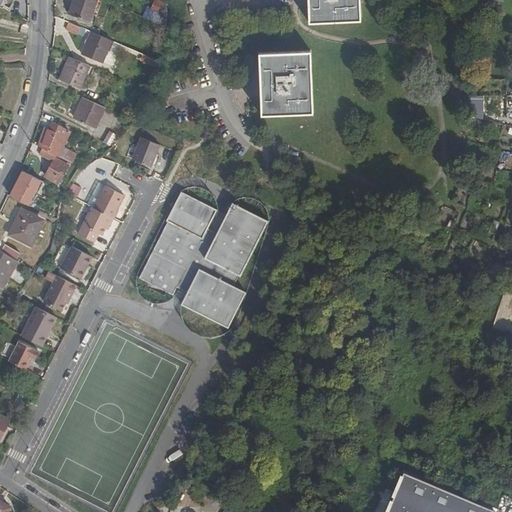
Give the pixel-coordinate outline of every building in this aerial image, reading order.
[(73,0),(68,14),(89,22),(96,0),(73,0)] [(165,0),(153,0),(149,10),(147,9),(144,17),(166,27),(166,17),(161,14),(166,3),(164,2),(165,0)] [(359,20),(358,0),(308,0),(310,22),(359,20)] [(81,28),(68,23),(66,29),(78,34),(81,28)] [(103,63),(112,41),(91,32),(81,55),(103,63)] [(312,113),(310,52),(259,54),(262,115),(312,113)] [(80,88),(90,67),(69,57),(59,79),(80,88)] [(490,80),(479,80),(479,89),(490,89),(490,80)] [(507,89),(507,97),(511,96),(511,80),(503,80),(503,89),(507,89)] [(466,96),(466,111),(483,110),(482,96),(466,96)] [(96,128),(105,107),(82,97),(73,118),(96,128)] [(135,121),(139,110),(135,108),(132,115),(127,113),(125,117),(135,121)] [(56,155),(58,157),(70,132),(52,123),(49,130),(45,129),(38,146),(42,148),(56,155)] [(101,142),(108,146),(115,136),(108,131),(101,142)] [(140,151),(135,160),(150,167),(159,148),(142,139),(136,149),(140,151)] [(56,155),(42,148),(39,154),(53,161),(54,158),(56,155)] [(131,158),(135,160),(140,151),(136,149),(131,158)] [(500,152),(500,166),(508,166),(509,152),(500,152)] [(68,165),(54,158),(53,161),(45,176),(59,183),(68,165)] [(36,190),(41,181),(22,172),(10,195),(19,200),(27,186),(36,190)] [(94,205),(114,216),(115,216),(119,208),(117,207),(124,193),(105,184),(94,205)] [(204,259),(217,233),(206,228),(216,210),(181,192),(163,230),(138,278),(172,295),(176,287),(187,292),(199,269),(204,259)] [(217,233),(204,259),(240,277),(268,221),(232,203),(217,233)] [(94,205),(93,205),(80,231),(95,239),(99,231),(103,233),(107,223),(110,224),(114,216),(94,205)] [(31,246),(44,220),(21,209),(9,235),(31,246)] [(62,267),(78,276),(82,269),(86,270),(94,256),(73,245),(62,267)] [(12,270),(17,261),(0,250),(0,286),(2,288),(5,283),(2,281),(9,268),(12,270)] [(247,293),(199,269),(187,292),(181,305),(228,329),(247,293)] [(62,308),(64,302),(67,297),(69,297),(73,289),(54,280),(45,300),(62,308)] [(56,315),(37,306),(21,335),(41,345),(56,315)] [(11,361),(26,369),(28,363),(32,365),(39,351),(21,343),(11,361)] [(0,438),(2,440),(13,419),(0,412),(0,438)] [(493,511),(403,475),(387,511),(493,511)] [(0,511),(10,511),(11,511),(0,502),(0,511)]
